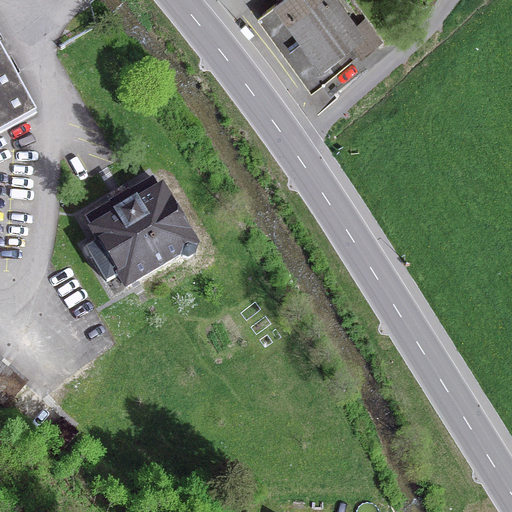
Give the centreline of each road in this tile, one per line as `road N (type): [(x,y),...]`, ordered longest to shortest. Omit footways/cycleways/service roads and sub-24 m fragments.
road 1 (secondary): [(511,495),(295,149)]
road 2 (residential): [(453,0),(418,44),(295,149)]
road 3 (secondary): [(295,149),(177,0)]
